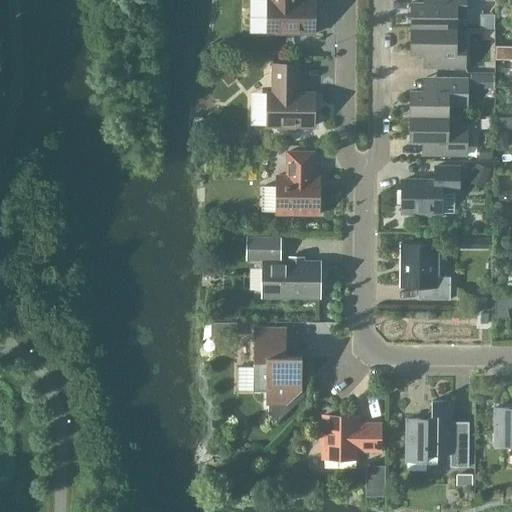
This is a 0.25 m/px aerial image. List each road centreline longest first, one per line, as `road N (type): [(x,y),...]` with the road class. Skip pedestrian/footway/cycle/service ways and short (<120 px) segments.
road 1 (residential): [(361,354),(363,171)]
road 2 (residential): [(350,0),(348,151),(363,171)]
road 3 (residential): [(363,171),(374,157),(375,0)]
road 4 (residential): [(511,356),(361,354)]
